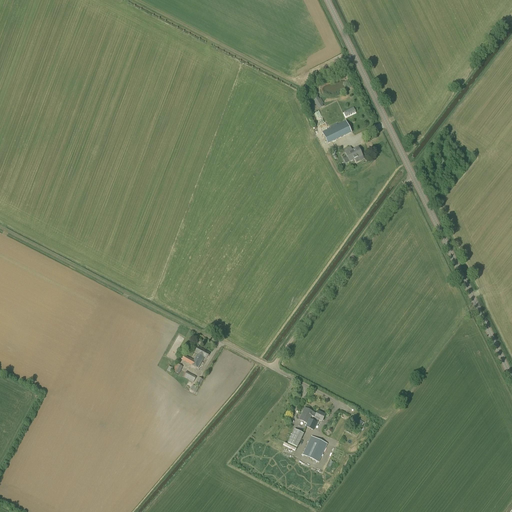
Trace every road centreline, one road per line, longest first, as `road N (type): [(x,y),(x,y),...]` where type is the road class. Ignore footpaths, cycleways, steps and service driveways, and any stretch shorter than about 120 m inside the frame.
road 1 (track): [(0,226),(219,340)]
road 2 (unclassified): [(271,368),(413,178)]
road 3 (secondary): [(511,379),(413,178)]
road 4 (secondary): [(413,178),(327,0)]
